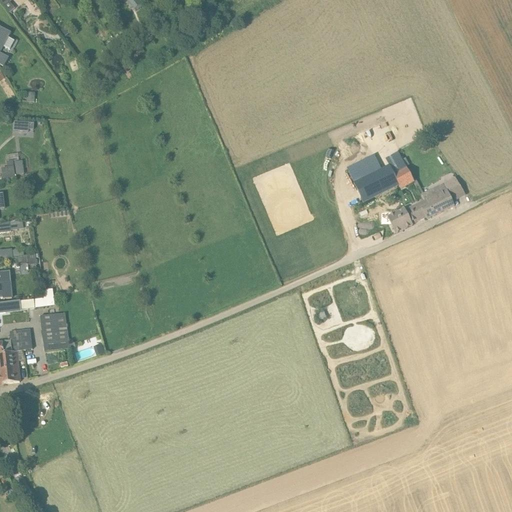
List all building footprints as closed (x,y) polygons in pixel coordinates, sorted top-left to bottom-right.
[(140,0),(125,0),(136,11),(144,3),(140,0)] [(10,14),(15,10),(10,3),(5,7),(10,14)] [(71,31),(69,27),(66,29),(65,28),(61,30),(65,37),(70,34),(69,32),(71,31)] [(0,53),(11,34),(0,28),(0,65),(4,67),(9,58),(0,53)] [(31,123),(14,122),(13,131),(28,132),(28,128),(30,128),(31,123)] [(390,166),(399,186),(400,189),(414,182),(397,152),(385,158),(390,166)] [(399,186),(390,166),(358,181),(353,184),(363,204),(399,186)] [(13,167),(6,168),(7,173),(1,175),(0,174),(0,176),(2,183),(15,178),(13,167)] [(451,191),(459,186),(455,179),(443,185),(421,196),(424,202),(424,203),(426,208),(422,210),(426,218),(426,220),(454,206),(451,200),(455,198),(451,191)] [(414,183),(421,195),(425,193),(418,181),(414,183)] [(465,196),(459,186),(451,191),(455,198),(456,200),(465,196)] [(411,225),(426,218),(422,210),(426,208),(424,203),(424,202),(405,212),(404,210),(388,218),(396,234),(412,226),(411,225)] [(0,233),(11,232),(10,228),(9,223),(0,225),(0,233)] [(0,259),(12,258),(12,251),(0,251),(0,259)] [(27,257),(27,264),(28,266),(36,266),(35,256),(27,257)] [(16,265),(27,264),(27,257),(15,260),(16,265)] [(0,273),(0,298),(13,297),(10,273),(0,273)] [(34,300),(35,307),(53,305),(52,291),(43,292),(43,295),(43,299),(34,300)] [(0,315),(21,313),(21,310),(20,302),(0,304),(0,315)] [(69,344),(64,315),(40,318),(44,353),(76,348),(75,343),(69,344)] [(10,344),(3,345),(3,354),(16,353),(22,352),(32,352),(30,332),(9,334),(10,344)] [(3,354),(3,345),(0,344),(0,385),(3,385),(19,383),(17,362),(16,353),(3,354)] [(99,357),(105,355),(102,346),(96,348),(99,357)]
